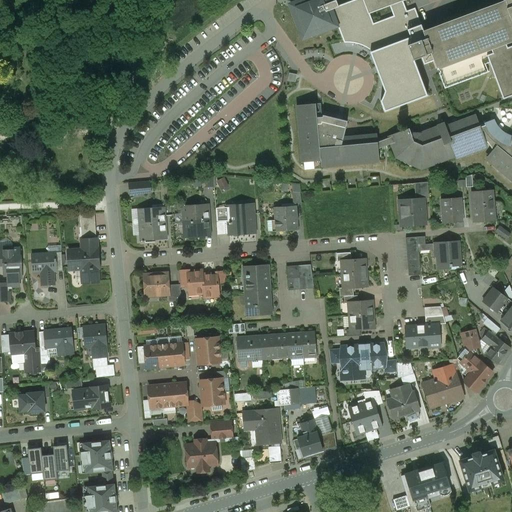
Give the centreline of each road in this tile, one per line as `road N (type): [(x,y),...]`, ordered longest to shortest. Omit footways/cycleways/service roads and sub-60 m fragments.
road 1 (residential): [(115,259),(108,172),(116,130),(273,0)]
road 2 (tertiary): [(491,407),(469,424),(306,475)]
road 3 (residential): [(115,259),(280,248)]
road 4 (residential): [(132,424),(0,437)]
road 5 (residential): [(121,308),(1,321)]
